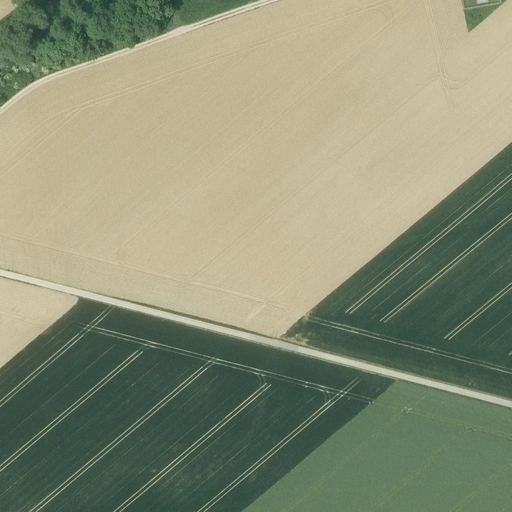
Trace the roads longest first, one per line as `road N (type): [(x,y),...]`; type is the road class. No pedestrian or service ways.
road 1 (track): [(511,405),(0,277)]
road 2 (track): [(0,116),(63,76),(278,0)]
